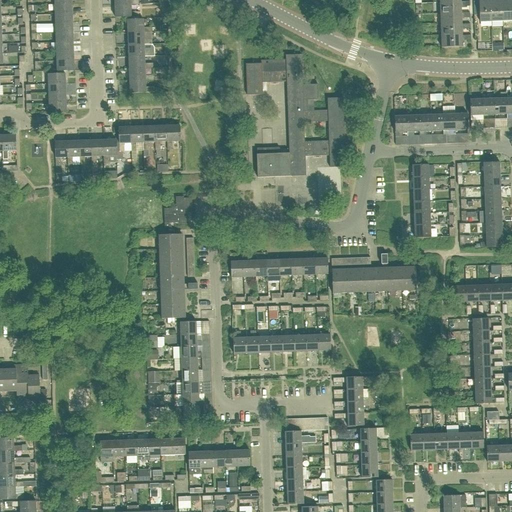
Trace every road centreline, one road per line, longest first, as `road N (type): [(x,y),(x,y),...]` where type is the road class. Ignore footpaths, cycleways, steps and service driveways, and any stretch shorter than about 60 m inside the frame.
road 1 (residential): [(264,405),(220,407),(214,229),(223,220),(339,228),(356,216),(370,152)]
road 2 (residential): [(94,0),(98,107),(87,123),(32,125),(0,114)]
road 3 (tertiary): [(387,65),(245,0)]
road 4 (residential): [(511,156),(498,149),(370,152)]
road 5 (tertiary): [(511,67),(387,65)]
